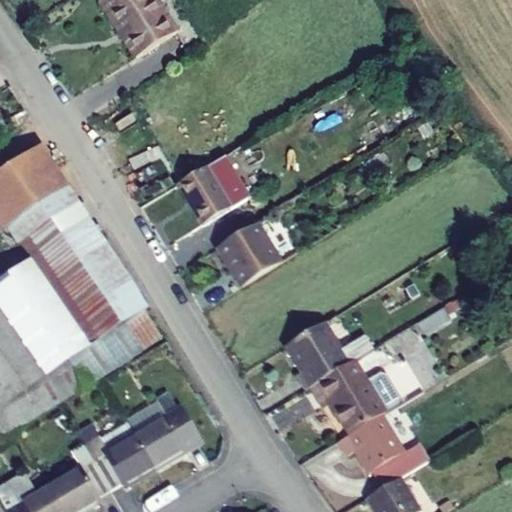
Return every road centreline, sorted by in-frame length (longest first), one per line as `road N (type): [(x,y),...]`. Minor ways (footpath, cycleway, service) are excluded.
road 1 (residential): [(262,455),(0,32)]
road 2 (track): [(511,139),(413,0)]
